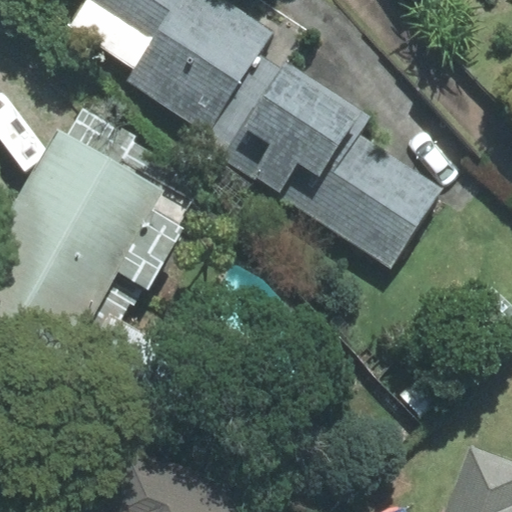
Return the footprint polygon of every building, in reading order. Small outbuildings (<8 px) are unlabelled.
[(275,33),(221,0),(87,0),(70,29),(134,69),(126,81),(212,133),(200,152),(391,270),(442,189),(357,136),(369,116),(264,51),(275,33)] [(136,137),(81,108),(67,135),(161,184),(171,165),(132,144),(136,137)] [(67,135),(58,128),(0,227),(0,362),(49,391),(118,271),(148,289),(184,227),(180,225),(192,204),(161,184),(67,135)] [(511,511),(511,461),(471,446),(447,511),(511,511)] [(266,511),(269,504),(126,451),(106,506),(77,495),(70,511),(266,511)]
